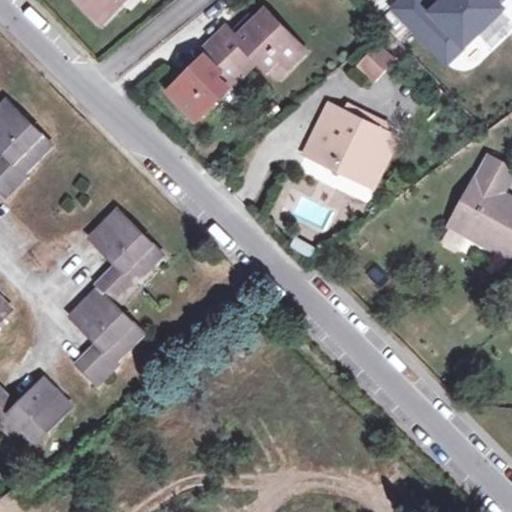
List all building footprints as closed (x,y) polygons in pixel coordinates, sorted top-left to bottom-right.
[(82,0),(90,7),(88,10),(101,24),(124,0),(82,0)] [(447,0),(435,11),(425,0),(402,0),(393,10),(432,50),(451,34),(466,49),(503,14),(497,2),(499,0),(447,0)] [(268,11),(256,22),(239,39),(234,34),(228,28),(201,54),(208,60),(188,78),(186,76),(170,91),(198,118),(258,60),(268,70),(280,58),(289,68),(307,51),(268,11)] [(239,39),(256,22),(251,17),(234,34),(239,39)] [(361,62),(375,77),(393,60),(378,46),(361,62)] [(277,80),(289,68),(280,58),(268,70),(277,80)] [(0,107),(0,147),(9,157),(0,165),(0,192),(6,199),(28,175),(26,173),(37,161),(33,158),(49,141),(8,100),(0,107)] [(333,109),(310,156),(324,163),(327,157),(359,173),(379,131),(347,116),(333,109)] [(350,109),(347,116),(379,131),(383,133),(386,126),(350,109)] [(383,133),(379,131),(359,173),(356,179),(374,188),(397,140),(383,133)] [(327,157),(324,163),(356,179),(359,173),(327,157)] [(468,237),(469,234),(511,256),(511,202),(506,199),(505,201),(498,199),(511,172),(511,171),(491,160),(476,188),(473,187),(451,228),(468,237)] [(91,237),(121,266),(71,316),(102,347),(80,368),(99,387),(120,366),(117,363),(129,352),(126,348),(143,332),(118,307),(140,285),(136,281),(147,269),(144,267),(161,251),(118,209),(91,237)] [(0,322),(14,308),(0,295),(0,322)] [(0,424),(11,435),(14,432),(32,450),(74,406),(45,378),(16,408),(0,391),(0,424)] [(0,511),(20,511),(30,505),(18,490),(0,503),(0,511)]
